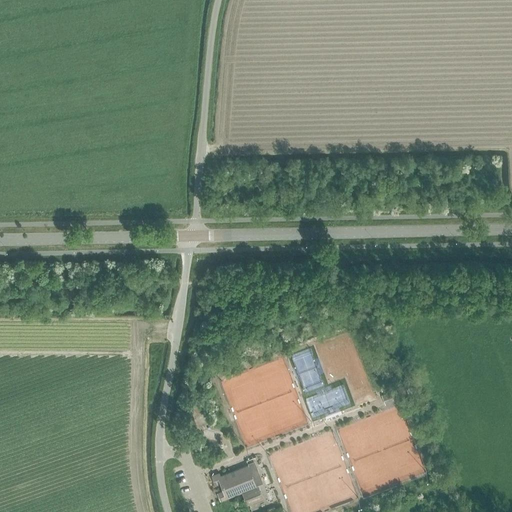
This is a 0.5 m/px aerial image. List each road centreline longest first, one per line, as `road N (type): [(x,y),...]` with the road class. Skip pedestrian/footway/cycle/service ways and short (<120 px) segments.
road 1 (tertiary): [(192,237),(511,230)]
road 2 (unclassified): [(168,511),(160,424),(192,237)]
road 3 (unclassified): [(192,237),(218,0)]
road 4 (tertiary): [(0,239),(192,237)]
